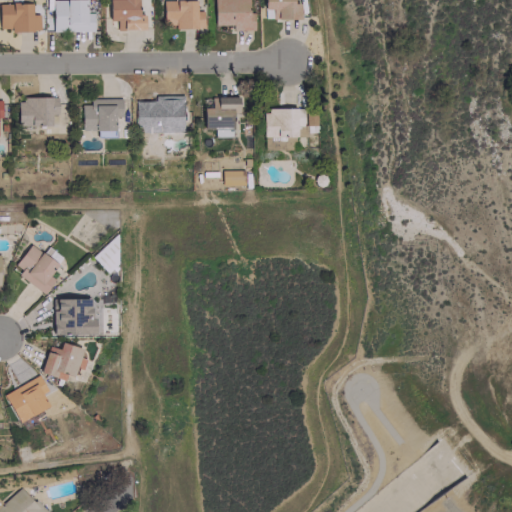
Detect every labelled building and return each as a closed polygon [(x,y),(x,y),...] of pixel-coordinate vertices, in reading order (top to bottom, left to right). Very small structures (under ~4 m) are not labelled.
[(50,0),(51,31),(91,31),(91,12),(84,12),(83,0),(50,0)] [(107,0),(107,20),(115,20),(115,29),(142,30),(143,14),(136,14),(135,0),(107,0)] [(201,26),(201,10),(194,10),(193,0),(160,0),(161,27),(201,26)] [(211,0),(212,25),(230,25),(231,30),(252,30),(252,11),(247,11),(246,0),(211,0)] [(298,0),(262,1),(263,19),(298,18),(298,0)] [(0,3),(0,30),(37,30),(37,14),(29,14),(29,3),(0,3)] [(55,96),(15,97),(16,126),(49,125),(48,114),(56,114),(55,96)] [(141,131),(176,132),(176,113),(181,113),(181,97),(142,96),(141,131)] [(201,129),(230,129),(231,113),(236,113),(237,97),(210,96),(209,108),(201,107),(201,129)] [(120,98),(88,98),(88,104),(80,104),(79,130),(113,130),(113,116),(119,116),(120,98)] [(261,136),(302,135),(301,107),(261,108),(261,136)] [(242,170),(219,170),(219,186),(242,185),(242,170)] [(96,268),(115,268),(114,237),(103,237),(103,250),(96,251),(96,268)] [(43,292),(52,279),(47,275),(55,263),(27,244),(10,269),(43,292)] [(50,334),(93,334),(92,317),(88,317),(88,298),(50,298),(50,334)] [(71,376),(80,348),(59,342),(57,349),(46,345),(37,372),(62,380),(64,374),(71,376)] [(40,393),(44,391),(38,376),(1,391),(14,421),(46,407),(40,393)] [(42,511),(21,486),(0,503),(0,502),(0,511),(42,511)]
